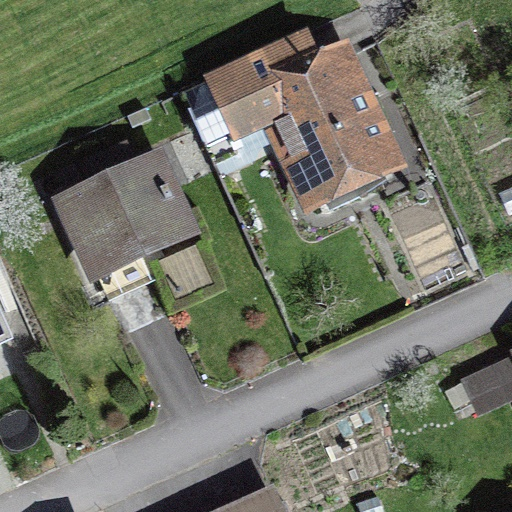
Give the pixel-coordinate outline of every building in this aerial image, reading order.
[(232,142),(275,122),(319,215),(398,178),(372,122),(342,57),(322,66),(309,39),(207,87),(232,142)] [(154,163),(55,209),(90,283),(189,237),(154,163)] [(0,352),(10,348),(0,325),(0,352)] [(511,352),(454,377),(474,423),(511,406),(511,352)] [(238,511),(280,511),(274,496),(247,508),(238,511)]
